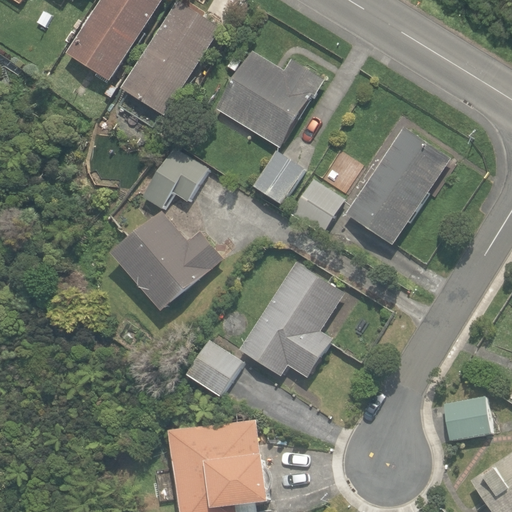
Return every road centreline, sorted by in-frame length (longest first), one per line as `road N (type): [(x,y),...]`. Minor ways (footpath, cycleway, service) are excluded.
road 1 (residential): [(511,198),(409,383),(387,469)]
road 2 (residential): [(511,103),(347,0)]
